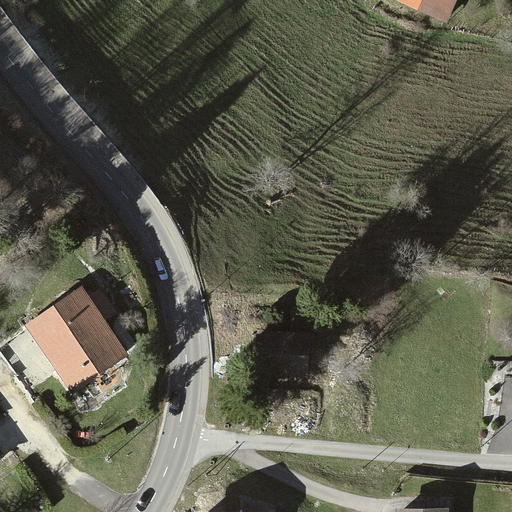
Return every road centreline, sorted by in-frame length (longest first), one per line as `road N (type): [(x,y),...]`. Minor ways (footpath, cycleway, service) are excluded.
road 1 (primary): [(0,37),(158,246),(183,319),(177,435)]
road 2 (residential): [(177,435),(511,464)]
